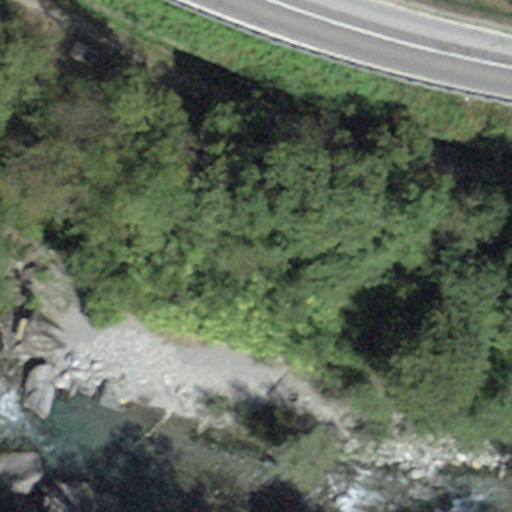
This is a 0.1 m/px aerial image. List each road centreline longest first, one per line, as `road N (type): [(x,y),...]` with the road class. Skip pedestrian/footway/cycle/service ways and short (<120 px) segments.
road 1 (track): [(37,0),(197,83),(422,155),(511,170)]
road 2 (secondary): [(258,0),(511,67)]
